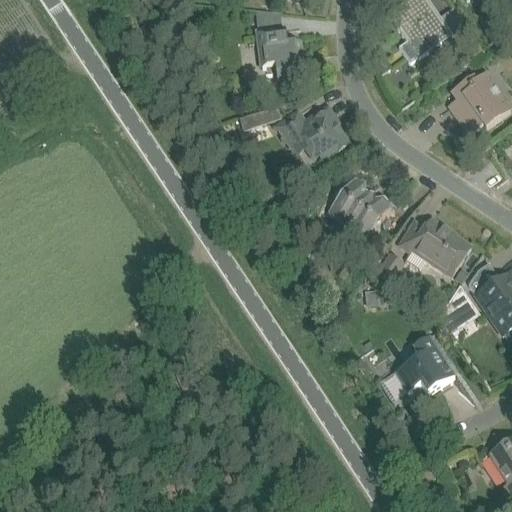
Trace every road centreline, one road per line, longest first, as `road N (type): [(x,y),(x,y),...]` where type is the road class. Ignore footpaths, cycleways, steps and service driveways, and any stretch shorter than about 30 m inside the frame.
road 1 (unclassified): [(389,511),(50,0)]
road 2 (residential): [(511,222),(401,149),(363,105),(348,64),(350,0)]
